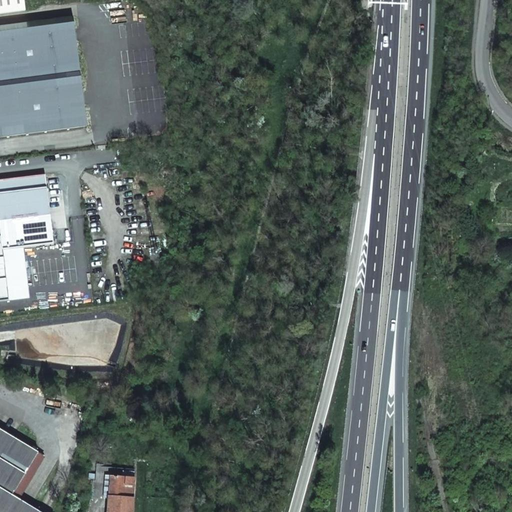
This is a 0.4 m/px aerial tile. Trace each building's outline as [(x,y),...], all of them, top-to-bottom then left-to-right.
[(0,0),(0,13),(25,10),(23,0),(0,0)] [(0,137),(87,126),(73,17),(0,26),(0,137)] [(23,248),(53,244),(45,174),(0,180),(0,301),(29,298),(23,248)] [(0,511),(37,511),(19,501),(12,497),(38,453),(0,430),(0,511)] [(19,501),(44,457),(38,453),(12,497),(19,501)] [(131,511),(134,477),(111,476),(107,511),(131,511)]
